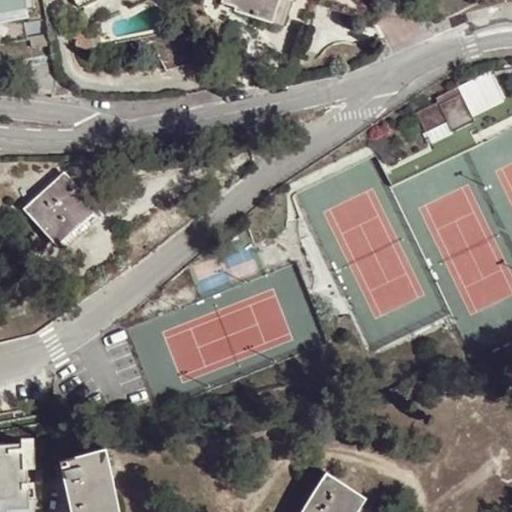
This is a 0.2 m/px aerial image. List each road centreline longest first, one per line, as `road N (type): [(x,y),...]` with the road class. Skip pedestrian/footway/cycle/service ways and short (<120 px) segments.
road 1 (residential): [(0,370),(98,319),(415,59)]
road 2 (residential): [(415,59),(364,80),(127,134),(62,141),(0,134)]
road 3 (unknown): [(0,175),(107,158),(127,134)]
